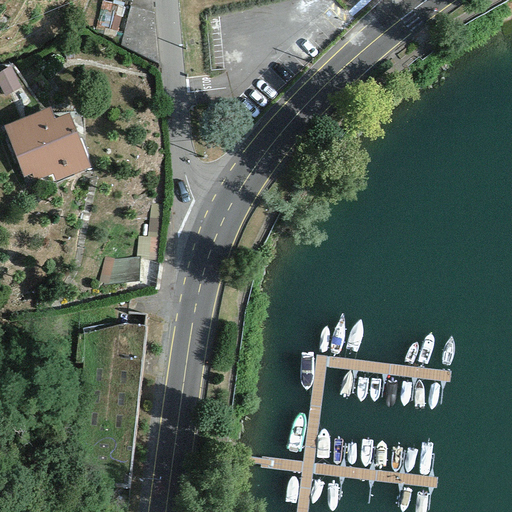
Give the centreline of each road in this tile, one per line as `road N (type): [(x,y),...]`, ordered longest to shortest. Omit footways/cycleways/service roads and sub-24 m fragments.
road 1 (primary): [(202,241),(232,194),(432,0)]
road 2 (primary): [(163,511),(202,241)]
road 3 (residential): [(202,241),(179,176),(164,0)]
